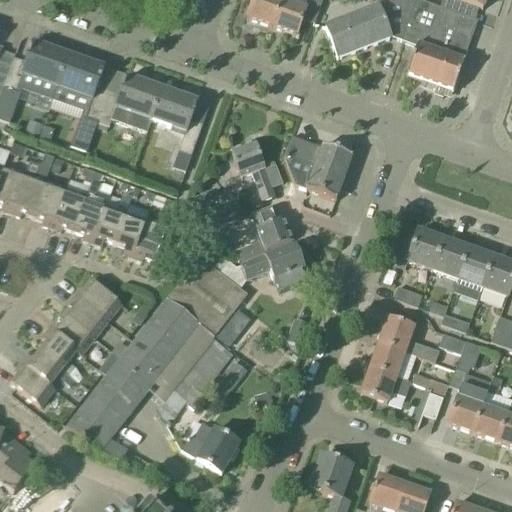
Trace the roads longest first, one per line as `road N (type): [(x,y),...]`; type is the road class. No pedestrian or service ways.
road 1 (residential): [(305,413),(387,190)]
road 2 (residential): [(405,131),(183,48)]
road 3 (residential): [(511,488),(305,413)]
road 4 (residential): [(180,511),(68,453),(0,402)]
road 5 (residential): [(183,48),(36,0)]
road 6 (residential): [(0,343),(52,270),(0,249)]
road 7 (residential): [(511,235),(387,190)]
